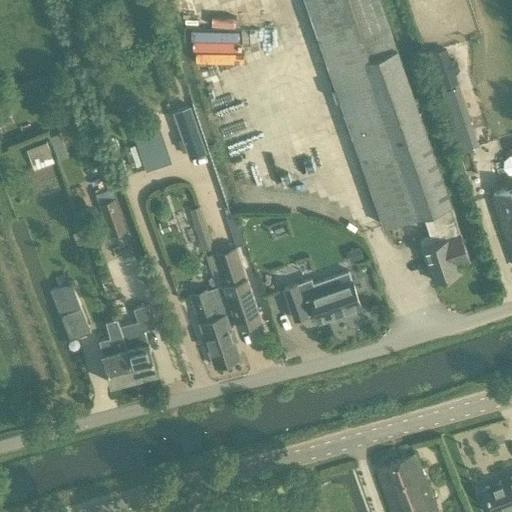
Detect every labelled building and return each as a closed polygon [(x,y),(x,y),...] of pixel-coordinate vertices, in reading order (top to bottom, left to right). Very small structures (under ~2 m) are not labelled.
[(459,263),(471,259),(462,232),(461,232),(457,221),(458,220),(380,0),(307,0),(386,224),(425,210),(431,229),(440,226),(442,231),(421,238),(424,245),(421,245),(434,281),(462,271),(459,263)] [(458,81),(447,49),(430,55),(440,87),(458,81)] [(36,79),(20,84),(21,85),(23,94),(39,89),(37,81),(36,79)] [(189,105),(174,110),(190,156),(206,151),(189,105)] [(8,107),(0,109),(0,124),(12,121),(8,107)] [(57,158),(67,154),(59,131),(49,135),(57,158)] [(45,141),(26,148),(34,169),(53,162),(45,141)] [(467,150),(459,152),(465,172),(473,169),(467,150)] [(511,187),(494,194),(511,246),(511,187)] [(126,229),(115,198),(99,204),(110,235),(126,229)] [(199,205),(190,208),(204,249),(213,246),(199,205)] [(228,219),(237,245),(246,242),(237,216),(228,219)] [(167,218),(159,221),(163,231),(170,228),(167,218)] [(81,232),(72,235),(77,245),(85,242),(81,232)] [(364,257),(360,245),(347,250),(351,262),(364,257)] [(207,288),(191,294),(189,294),(213,365),(238,356),(226,320),(235,317),(238,325),(260,317),(237,246),(206,255),(216,285),(223,282),(230,301),(213,307),(207,288)] [(319,320),(362,305),(349,270),(314,282),(312,277),(284,287),(295,318),(316,311),(319,320)] [(67,271),(55,276),(58,284),(70,280),(67,271)] [(71,279),(50,287),(60,313),(81,305),(71,279)] [(124,346),(132,377),(157,370),(148,340),(146,340),(143,329),(154,326),(147,303),(134,307),(137,319),(119,324),(126,346),(124,346)] [(81,305),(60,313),(70,338),(90,330),(81,305)] [(126,346),(119,324),(117,317),(105,320),(109,335),(98,339),(111,383),(132,377),(124,346),(126,346)] [(175,333),(166,336),(169,346),(178,343),(175,333)] [(415,452),(377,466),(393,511),(432,511),(437,510),(415,452)] [(511,511),(511,477),(485,487),(494,511),(511,511)]
